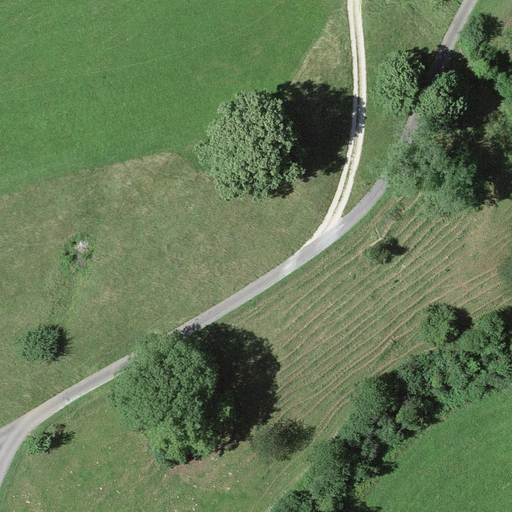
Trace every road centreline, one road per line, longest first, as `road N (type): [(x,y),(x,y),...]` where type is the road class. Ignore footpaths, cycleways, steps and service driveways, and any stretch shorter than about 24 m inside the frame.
road 1 (unclassified): [(0,469),(25,422),(243,296),(369,199),(473,0)]
road 2 (track): [(315,245),(343,201),(357,127),(354,0)]
